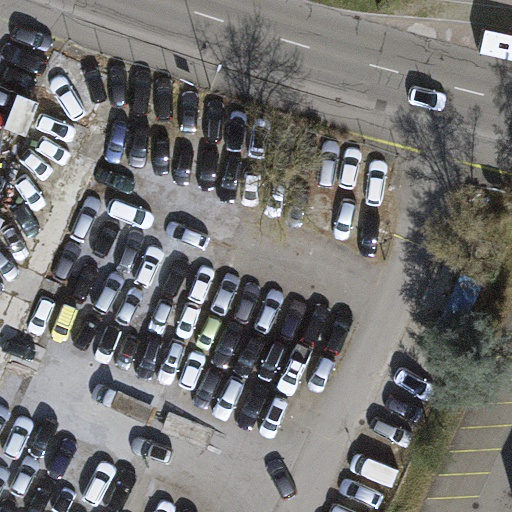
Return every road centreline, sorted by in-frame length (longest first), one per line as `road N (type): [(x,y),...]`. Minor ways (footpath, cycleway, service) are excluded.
road 1 (secondary): [(155,0),(329,58),(511,103)]
road 2 (unknown): [(306,490),(38,375)]
